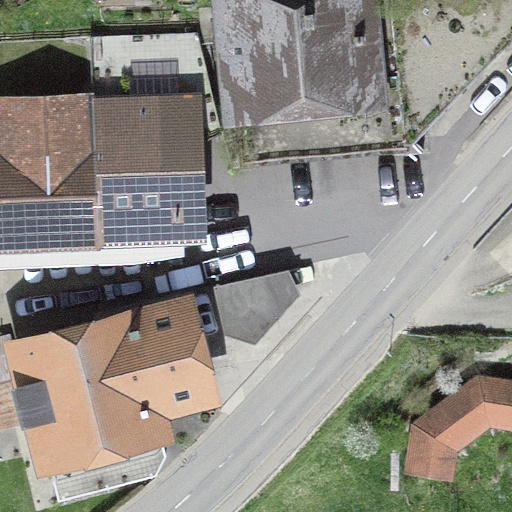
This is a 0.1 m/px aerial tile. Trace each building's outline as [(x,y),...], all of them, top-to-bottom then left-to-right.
[(234,44),(242,152),(407,141),(511,34),(511,0),(270,0),(209,5),(212,46),(234,44)] [(87,38),(89,100),(0,102),(1,150),(0,149),(0,232),(176,228),(174,150),(215,132),(193,35),(87,38)] [(511,229),(482,259),(509,287),(511,284),(511,229)] [(3,342),(37,475),(178,439),(171,412),(216,401),(188,295),(3,342)] [(446,470),(449,445),(487,418),(511,422),(511,420),(511,388),(479,383),(419,428),(413,466),(446,470)]
